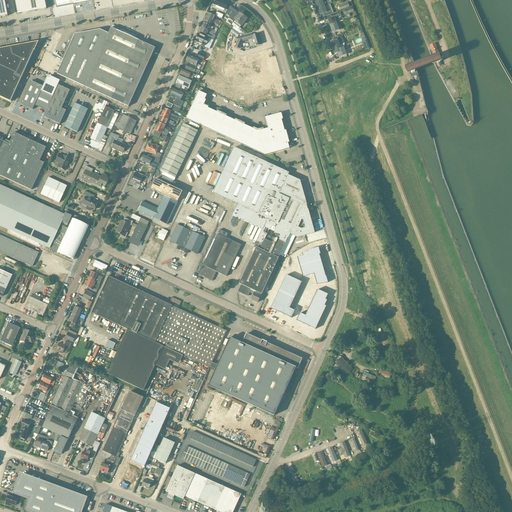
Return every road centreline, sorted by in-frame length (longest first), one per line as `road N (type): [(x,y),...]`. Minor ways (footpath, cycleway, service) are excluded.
road 1 (unclassified): [(324,350),(344,298),(341,265),(272,26),(243,0)]
road 2 (unclassified): [(324,350),(93,243)]
road 3 (unclassified): [(125,168),(186,37),(190,0)]
road 4 (unclassified): [(0,33),(178,0)]
road 5 (unclassified): [(125,168),(0,111)]
road 6 (unclassified): [(274,461),(324,350)]
